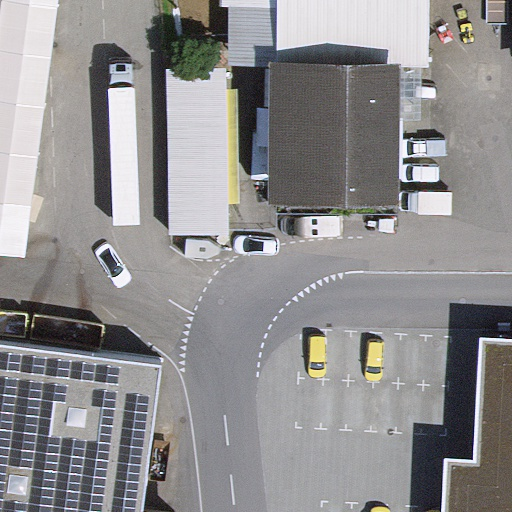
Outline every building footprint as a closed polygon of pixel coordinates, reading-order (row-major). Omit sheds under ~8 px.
[(422,0),(214,0),(214,12),(267,12),(267,63),(382,63),(423,62),(422,0)] [(239,64),(177,63),(176,225),(238,226),(239,64)] [(382,63),(267,63),(268,197),(383,196),(382,63)] [(511,511),(511,329),(485,328),(479,450),(450,448),(446,511),(511,511)] [(0,511),(138,511),(158,351),(0,330),(0,511)]
